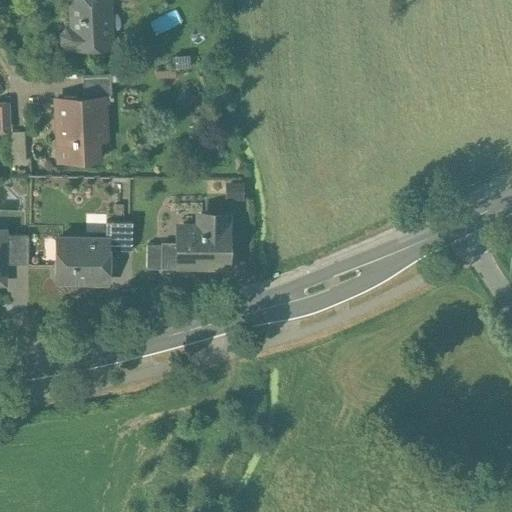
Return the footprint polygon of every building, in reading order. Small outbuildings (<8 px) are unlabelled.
[(70,0),(72,28),(66,29),(61,34),(62,41),(67,47),(109,44),(107,0),(70,0)] [(110,73),(82,74),(83,98),(103,98),(106,98),(111,97),(111,94),(110,73)] [(83,98),(82,98),(55,99),(58,158),(94,157),(93,137),(105,136),(103,98),(83,98)] [(7,102),(0,102),(0,130),(8,130),(7,102)] [(245,197),(245,182),(228,182),(228,197),(245,197)] [(224,216),(200,216),(200,228),(180,228),(180,263),(224,264),(224,262),(230,257),(230,247),(224,243),(224,216)] [(131,221),(106,221),(106,239),(108,239),(108,249),(131,250),(131,221)] [(27,234),(4,234),(4,263),(27,263),(27,234)] [(106,239),(56,239),(55,276),(61,280),(102,280),(107,276),(108,249),(108,239),(106,239)] [(180,242),(160,241),(160,244),(160,268),(181,268),(181,263),(180,263),(180,242)] [(160,244),(146,243),(145,268),(160,268),(160,244)]
